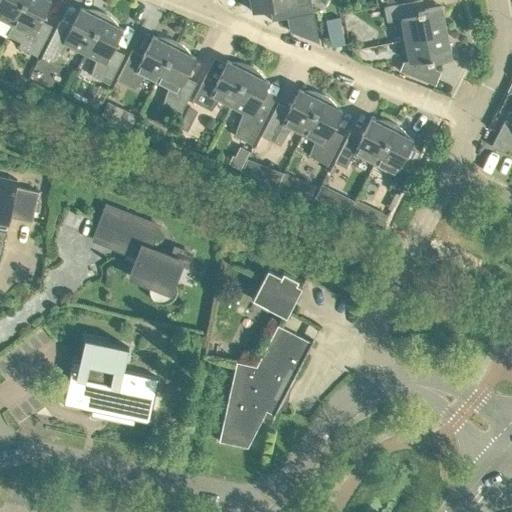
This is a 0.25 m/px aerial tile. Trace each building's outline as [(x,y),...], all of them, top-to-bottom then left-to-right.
[(0,0),(0,18),(11,24),(23,0),(0,0)] [(23,0),(11,24),(6,35),(19,41),(18,46),(36,55),(51,25),(40,20),(50,0),(23,0)] [(249,0),(252,11),(268,8),(271,20),(313,12),(310,0),(249,0)] [(400,19),(404,39),(446,31),(441,5),(423,9),(421,0),(416,0),(383,6),(386,21),(400,19)] [(62,42),(83,53),(104,12),(99,10),(95,9),(90,9),(88,8),(84,9),(80,7),(70,26),(59,21),(42,54),(53,60),(62,42)] [(104,12),(83,53),(95,59),(90,74),(108,84),(123,53),(112,48),(122,28),(118,26),(117,24),(115,21),(112,18),(108,15),(104,12)] [(338,16),(325,19),(330,47),(344,44),(338,16)] [(446,31),(404,39),(408,60),(402,61),(399,70),(435,84),(440,71),(428,66),(427,62),(451,57),(446,31)] [(144,75),(155,81),(176,40),(172,39),(168,38),(165,37),(162,37),(160,37),(156,37),(152,35),(142,55),(131,49),(116,79),(134,88),(144,75)] [(176,40),(155,81),(167,87),(162,102),(180,112),(196,82),(185,76),(195,56),(191,54),(190,52),(188,51),(186,49),(185,47),(183,45),(180,43),(178,41),(176,40)] [(218,100),(229,106),(250,65),(248,64),(245,63),(241,62),(236,61),(234,61),(230,61),(226,59),(216,79),(205,73),(192,100),(210,110),(218,100)] [(250,65),(229,106),(241,112),(233,135),(251,144),(270,106),(259,101),(269,81),(265,79),(264,77),(262,75),(260,72),(257,70),(255,68),(253,67),(250,65)] [(290,128),(302,134),(322,93),(318,92),(315,91),(313,90),(309,90),(305,89),(302,90),(298,88),(289,107),(277,102),(260,135),(279,145),(290,128)] [(322,93),(302,134),(314,140),(308,155),(327,165),(342,135),(331,129),(341,109),(337,107),(334,103),(331,100),(329,98),(327,96),(325,95),(322,93)] [(115,122),(122,107),(107,100),(100,114),(115,122)] [(191,122),(196,111),(188,106),(182,117),(191,122)] [(352,153),(373,163),(394,123),(391,122),(389,121),(385,120),(382,119),(379,119),(374,119),(370,117),(360,137),(349,131),(334,161),(345,167),(352,153)] [(511,123),(511,124),(504,120),(490,146),(502,152),(511,145),(511,123)] [(394,123),(373,163),(394,174),(389,185),(400,191),(414,164),(403,158),(413,139),(409,137),(407,134),(405,131),(402,129),(401,128),(398,125),(394,123)] [(240,168),(244,161),(232,155),(228,162),(240,168)] [(259,178),(264,165),(248,159),(243,171),(259,178)] [(0,255),(9,216),(31,221),(38,191),(15,186),(17,179),(0,175),(0,255)] [(309,197),(314,184),(303,180),(298,193),(309,197)] [(348,213),(354,201),(340,193),(333,206),(348,213)] [(387,214),(357,199),(350,213),(379,229),(387,214)] [(129,276),(169,291),(180,263),(185,265),(190,253),(174,247),(171,256),(149,247),(158,224),(106,204),(93,239),(127,252),(129,247),(139,251),(129,276)] [(267,268),(251,298),(285,316),(301,286),(296,283),(298,279),(282,271),(280,275),(267,268)] [(218,440),(246,446),(265,409),(273,413),(274,414),(279,404),(284,404),(287,388),(311,342),(277,323),(255,365),(235,360),(218,440)] [(90,413),(132,423),(133,418),(148,421),(158,377),(122,369),(128,346),(84,337),(79,360),(72,359),(62,403),(91,409),(90,413)]
